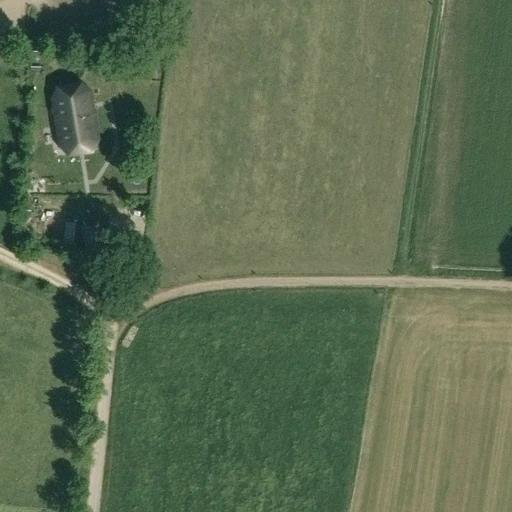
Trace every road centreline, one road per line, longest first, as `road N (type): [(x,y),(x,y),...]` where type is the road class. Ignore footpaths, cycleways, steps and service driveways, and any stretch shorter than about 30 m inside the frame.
road 1 (track): [(56,55),(102,64),(126,89),(107,341)]
road 2 (track): [(107,341),(135,308),(184,288),(400,283)]
road 3 (track): [(107,341),(90,511)]
road 4 (track): [(107,316),(38,270),(0,257)]
